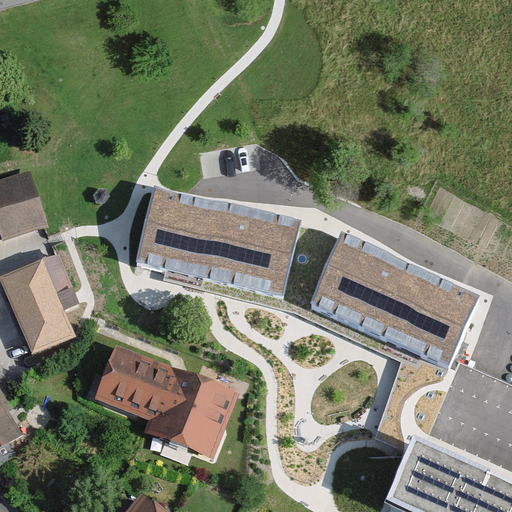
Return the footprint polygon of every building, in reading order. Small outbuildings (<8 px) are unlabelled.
[(0,181),(0,233),(3,242),(39,231),(49,228),(30,172),(0,181)] [(304,236),(151,197),(131,279),(283,317),(304,236)] [(485,310),(339,248),(307,323),(454,384),(485,310)] [(5,287),(35,355),(68,341),(58,317),(78,308),(59,264),(5,287)] [(243,393),(122,345),(101,399),(155,420),(150,434),(217,460),(243,393)] [(0,387),(0,450),(29,431),(0,387)] [(511,511),(511,499),(414,457),(391,511),(511,511)] [(134,511),(163,511),(146,498),(134,511)]
